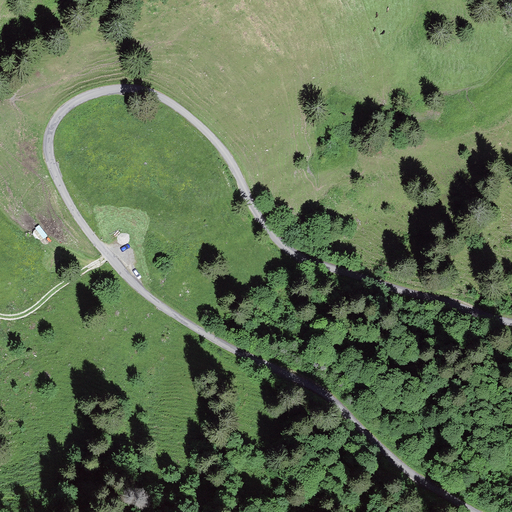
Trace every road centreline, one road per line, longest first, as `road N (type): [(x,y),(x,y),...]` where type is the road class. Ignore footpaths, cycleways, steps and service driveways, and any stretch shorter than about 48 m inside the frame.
road 1 (unclassified): [(511,320),(289,250),(268,229),(219,143),(162,95),(129,87),(91,92),(65,106),(51,129),(50,155),(70,201),(141,288),(197,327),(316,387),(415,474),(476,511)]
road 2 (track): [(108,255),(29,312),(0,316)]
